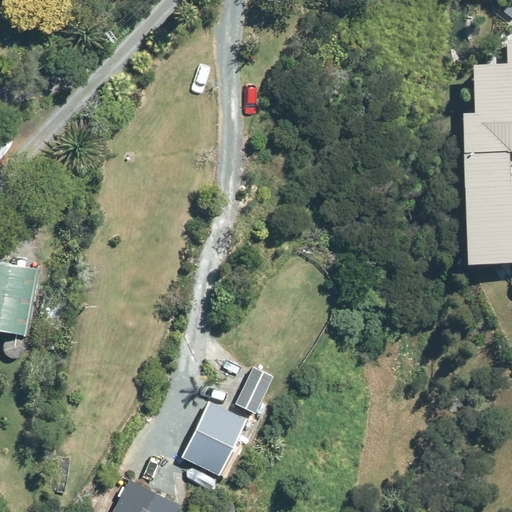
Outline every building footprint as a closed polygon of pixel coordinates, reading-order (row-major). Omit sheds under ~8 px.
[(432,30),(436,87),(419,88),(428,241),(511,236),(502,83),(501,84),(497,25),(496,25),(495,5),(468,6),(470,28),(432,30)] [(98,191),(99,225),(111,225),(110,191),(98,191)] [(81,249),(79,263),(89,264),(91,250),(81,249)] [(0,258),(0,329),(23,334),(35,265),(0,258)] [(173,511),(178,504),(127,478),(110,511),(173,511)]
